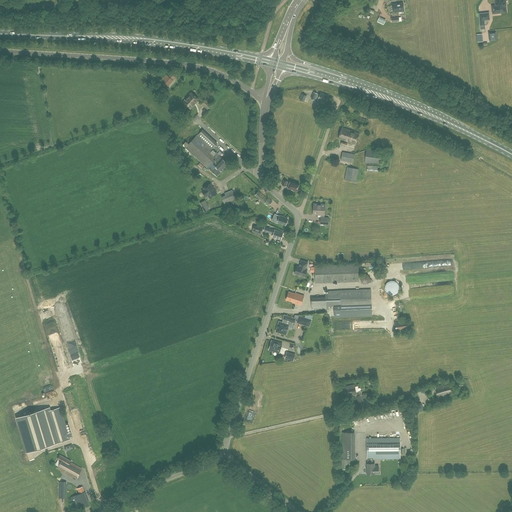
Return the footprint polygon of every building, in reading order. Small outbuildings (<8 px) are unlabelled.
[(493,13),(496,13),(501,13),(507,12),(506,8),(506,5),(505,0),(494,0),(495,4),(496,4),(496,6),(495,6),(492,6),(493,13)] [(393,12),(404,11),(403,3),(392,4),(393,12)] [(485,25),(484,20),(490,20),(489,13),(479,14),(480,21),(480,26),(485,25)] [(489,41),(497,40),(496,31),(488,32),(489,41)] [(176,77),(171,73),(168,76),(166,74),(160,81),(168,87),(174,81),(173,80),(176,77)] [(191,109),(199,99),(191,92),(183,102),(191,109)] [(320,95),(317,94),(317,93),(314,92),(311,99),(314,100),(323,103),(324,101),(326,102),(328,96),(321,93),(320,95)] [(208,110),(212,105),(205,99),(202,103),(201,105),(208,110)] [(357,139),(359,133),(342,127),(340,133),(357,139)] [(217,144),(202,130),(197,135),(188,144),(186,142),(183,145),(217,177),(222,172),(221,171),(227,163),(212,149),(217,144)] [(355,145),(357,139),(340,133),(338,139),(355,145)] [(391,157),(392,153),(384,152),(366,149),(365,162),(382,164),(383,156),(391,157)] [(353,163),(354,155),(342,153),(341,160),(353,163)] [(356,182),(358,169),(347,167),(345,180),(356,182)] [(278,180),(280,175),(277,174),(278,173),(274,172),(271,178),(275,180),(275,179),(278,180)] [(290,183),(287,182),(288,181),(284,180),(282,185),(286,186),(288,186),(288,188),(292,190),(297,191),(299,184),(290,181),(290,183)] [(214,190),(212,188),(213,187),(211,183),(203,188),(204,189),(202,191),(206,197),(208,195),(210,198),(217,194),(215,190),(214,190)] [(225,204),(236,199),(233,190),(225,193),(226,196),(222,197),(225,204)] [(268,199),(258,191),(255,195),(264,203),(265,202),(269,205),(272,201),(269,198),(268,199)] [(209,209),(205,200),(200,203),(204,212),(209,209)] [(329,224),(329,217),(324,217),(325,204),(314,204),(313,215),(322,215),(322,217),(321,217),(320,224),(326,224),(327,224),(326,226),(329,227),(329,224)] [(275,210),(273,213),(270,219),(272,221),(273,222),(274,223),(275,222),(278,223),(278,222),(286,225),(288,219),(284,217),(280,215),(280,214),(275,210)] [(261,233),(263,228),(254,225),(252,230),(261,233)] [(263,231),(268,232),(273,234),(272,237),(281,239),(283,233),(269,228),(265,226),(263,231)] [(306,269),(308,263),(302,261),(299,267),(297,266),(295,273),(305,277),(307,269),(306,269)] [(315,283),(359,281),(358,264),(315,266),(315,283)] [(370,284),(372,280),(370,279),(368,275),(362,275),(360,280),(363,284),(368,284),(369,283),(370,284)] [(391,295),(393,295),(394,295),(396,294),(397,293),(398,292),(398,291),(399,290),(399,288),(399,287),(399,286),(398,284),(398,283),(396,282),(394,281),(393,281),(391,281),(389,281),(388,282),(386,283),(386,284),(385,286),(385,287),(385,288),(385,290),(386,291),(386,292),(388,294),(389,294),(390,295),(391,295)] [(371,304),(371,289),(340,291),(329,291),(329,297),(311,298),(312,308),(335,307),(335,316),(341,315),(372,314),(371,304)] [(295,294),(289,292),(286,300),(292,302),(292,303),(301,306),(304,296),(295,293),(295,294)] [(295,323),(296,319),(284,315),(283,319),(284,319),(283,323),(279,322),(276,330),(277,332),(284,334),(285,330),(287,331),(288,327),(292,328),(293,322),(295,323)] [(309,326),(311,320),(299,316),(297,323),(309,326)] [(396,332),(409,330),(407,319),(394,322),(396,332)] [(279,353),(282,344),(272,341),(269,350),(279,353)] [(293,360),(295,355),(287,352),(285,358),(293,360)] [(438,398),(452,394),(449,383),(435,387),(438,398)] [(361,391),(356,392),(355,385),(344,387),(346,397),(356,395),(358,402),(358,403),(362,402),(362,400),(361,395),(362,395),(361,391)] [(419,412),(424,409),(421,403),(415,405),(419,412)] [(71,433),(68,433),(61,408),(51,410),(50,407),(16,417),(27,452),(70,439),(70,438),(72,437),(71,433)] [(343,459),(354,459),(354,432),(343,433),(343,459)] [(373,464),(373,459),(400,459),(400,438),(367,439),(367,459),(368,459),(368,464),(367,464),(367,474),(370,474),(371,475),(373,475),(373,474),(375,474),(379,474),(379,468),(375,468),(375,464),(373,464)] [(76,479),(82,469),(70,462),(71,461),(60,455),(58,459),(61,461),(58,468),(76,479)] [(75,508),(89,503),(83,487),(78,488),(80,494),(71,497),(75,508)]
